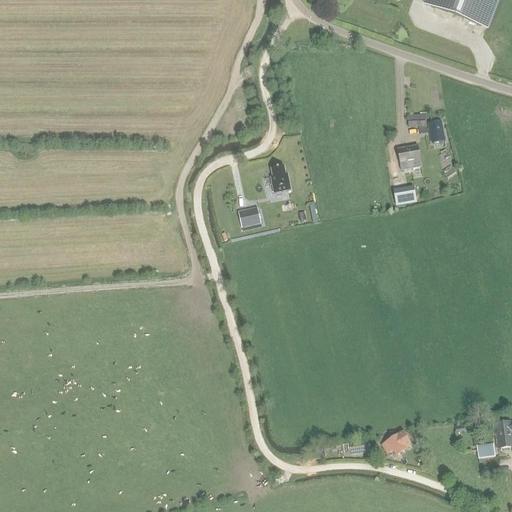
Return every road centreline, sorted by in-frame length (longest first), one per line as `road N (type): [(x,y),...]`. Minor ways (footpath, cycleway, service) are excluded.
road 1 (track): [(492,511),(383,467),(283,469),(257,433),(196,192),(208,168),(267,144),(273,124),(263,69),(297,2)]
road 2 (unknown): [(0,296),(193,279),(178,188),(225,104),(259,0)]
road 3 (unclassified): [(511,91),(355,39),(294,0)]
